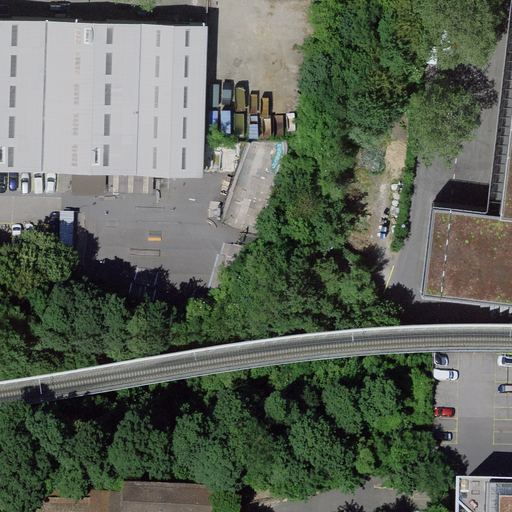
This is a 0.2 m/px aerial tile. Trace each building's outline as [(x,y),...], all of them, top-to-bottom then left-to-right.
[(0,165),(75,168),(205,173),(206,138),(210,22),(204,22),(77,18),(0,16),(0,165)] [(496,213),(435,207),(426,291),(511,300),(511,143),(504,214),(496,213)] [(511,328),(449,329),(449,352),(511,351),(511,328)] [(224,511),(226,491),(132,484),(129,511),(224,511)] [(511,511),(511,488),(459,488),(458,511),(511,511)] [(104,511),(113,511),(113,490),(104,490),(104,511)]
